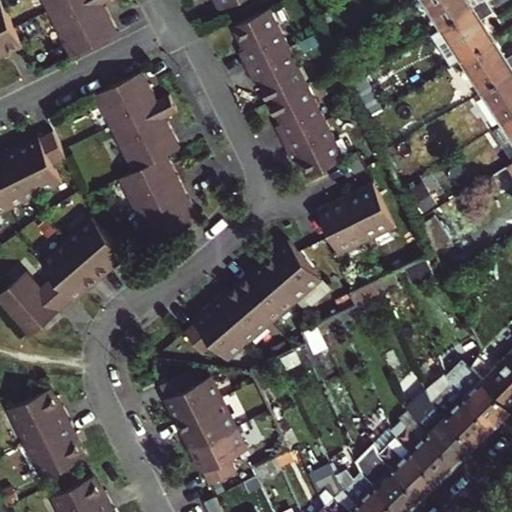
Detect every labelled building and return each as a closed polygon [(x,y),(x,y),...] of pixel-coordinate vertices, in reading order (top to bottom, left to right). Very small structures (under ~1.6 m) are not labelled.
[(47,0),(52,10),(76,57),(122,34),(107,4),(114,0),(47,0)] [(242,0),(217,0),(222,10),(242,0)] [(425,0),(442,25),(451,19),(438,0),(425,0)] [(438,0),(451,19),(480,0),(438,0)] [(470,50),(502,30),(490,12),(495,8),(489,0),(480,0),(451,19),(470,50)] [(0,58),(28,46),(7,2),(0,5),(0,58)] [(261,79),(273,101),(284,123),(280,126),(294,155),(299,153),(310,176),(349,157),(274,6),(234,25),(247,50),(242,52),(257,81),(261,79)] [(511,46),(502,30),(470,50),(491,83),(511,69),(511,46)] [(511,114),(511,69),(491,83),(511,114)] [(99,95),(137,172),(123,179),(156,245),(204,221),(171,155),(185,149),(169,118),(181,112),(173,96),(161,102),(147,72),(99,95)] [(0,209),(58,181),(51,165),(65,158),(52,132),(38,138),(37,136),(0,154),(0,209)] [(400,226),(379,184),(323,211),(344,253),(400,226)] [(419,184),(408,191),(422,212),(433,205),(419,184)] [(0,302),(27,335),(125,253),(93,215),(41,259),(53,274),(42,284),(28,267),(0,290),(0,302)] [(435,217),(420,224),(431,249),(447,241),(435,217)] [(289,238),(193,320),(195,321),(184,330),(203,352),(214,343),(226,357),(320,276),(289,238)] [(399,272),(377,284),(381,292),(404,281),(399,272)] [(357,294),(361,302),(381,292),(377,284),(357,294)] [(340,316),(319,326),(323,334),(343,323),(340,316)] [(511,351),(486,378),(511,405),(511,351)] [(511,408),(511,405),(486,378),(472,364),(471,363),(453,381),(496,424),(511,408)] [(204,469),(210,482),(235,469),(229,456),(247,447),(210,373),(193,381),(187,368),(159,382),(166,395),(165,396),(201,470),(204,469)] [(431,391),(435,399),(478,442),(496,424),(453,381),(446,388),(440,383),(431,391)] [(49,386),(9,406),(44,475),(85,455),(75,435),(78,434),(62,404),(60,405),(49,386)] [(478,442),(435,399),(428,406),(422,400),(413,408),(418,417),(460,459),(478,442)] [(399,435),(441,477),(442,478),(460,459),(418,417),(409,424),(404,416),(394,425),(399,435)] [(424,495),(441,477),(399,435),(392,441),(387,432),(377,442),(382,452),(424,495)] [(424,495),(382,452),(374,459),(366,445),(354,450),(364,469),(406,511),(424,495)] [(278,458),(286,474),(308,463),(301,447),(278,458)] [(255,469),(263,485),(286,474),(278,458),(255,469)] [(352,468),(339,474),(346,487),(370,511),(406,511),(364,469),(357,476),(352,468)] [(94,472),(53,493),(62,511),(102,511),(114,506),(106,490),(103,492),(94,472)] [(370,511),(346,487),(339,474),(318,484),(328,505),(335,511),(370,511)] [(224,511),(215,494),(205,499),(211,511),(224,511)]
